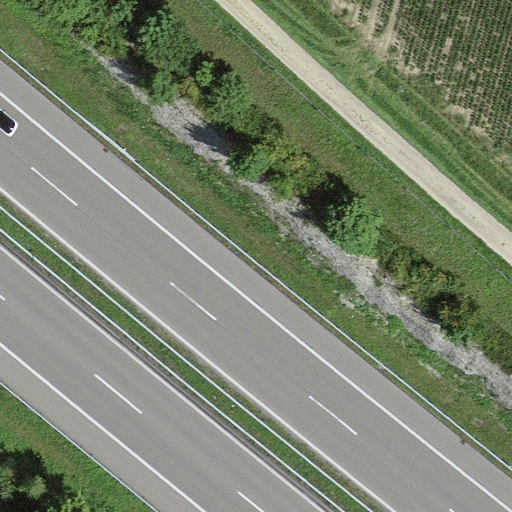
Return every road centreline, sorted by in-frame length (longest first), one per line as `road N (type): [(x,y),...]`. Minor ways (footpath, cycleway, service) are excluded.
road 1 (motorway): [(456,511),(0,138)]
road 2 (track): [(511,248),(396,155),(238,0)]
road 3 (motorway): [(0,298),(258,511)]
